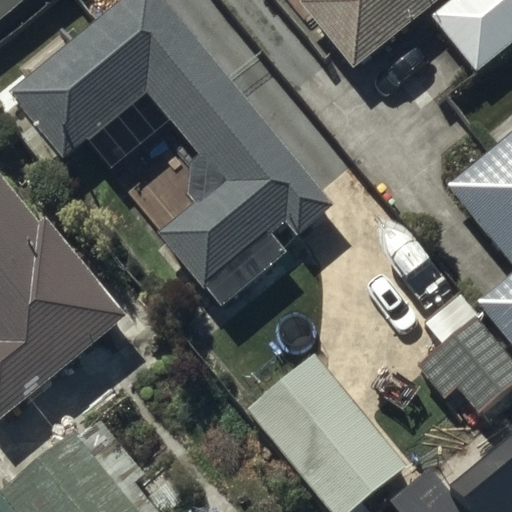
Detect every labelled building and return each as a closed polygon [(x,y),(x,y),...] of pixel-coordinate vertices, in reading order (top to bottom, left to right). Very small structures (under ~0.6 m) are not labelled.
[(0,0),(0,17),(20,0),(0,0)] [(330,204),(158,0),(119,0),(4,96),(57,159),(140,89),(221,186),(158,239),(214,306),(283,249),(271,235),(282,226),(290,237),(330,204)] [(462,0),(326,0),(302,20),(357,86),(462,0)] [(511,56),(511,0),(470,0),(436,28),(481,82),(511,56)] [(511,111),(484,134),(495,146),(444,188),(511,268),(511,270),(473,303),(511,349),(511,111)] [(38,222),(0,177),(0,416),(120,314),(40,221),(38,222)] [(511,386),(511,360),(456,291),(420,320),(440,345),(415,365),(441,398),(454,388),(476,415),(511,386)] [(402,468),(308,355),(241,411),(325,511),(364,511),(358,504),(402,468)] [(118,494),(74,436),(0,491),(0,494),(13,511),(151,511),(131,484),(118,494)] [(0,511),(10,511),(0,499),(0,511)]
